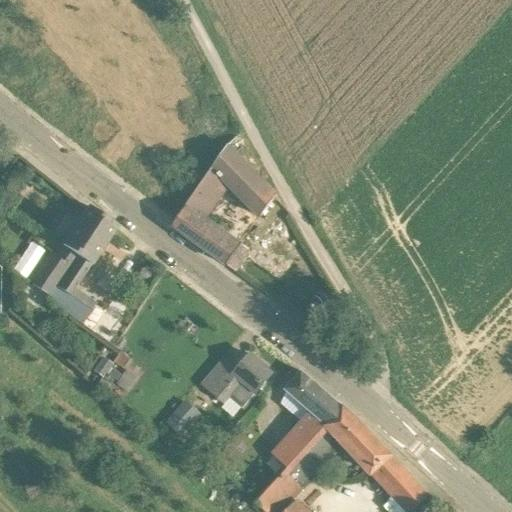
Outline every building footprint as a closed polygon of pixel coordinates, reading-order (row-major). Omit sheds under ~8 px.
[(228,148),(192,199),(211,214),(231,188),(256,215),(268,223),(280,208),(273,201),(276,198),(228,148)] [(211,214),(192,199),(172,227),(236,273),(268,223),(256,215),(241,237),(209,217),(211,214)] [(49,299),(102,216),(88,207),(33,287),(49,299)] [(74,290),(114,231),(117,227),(102,216),(49,299),(48,300),(73,317),(85,298),(74,290)] [(105,311),(92,331),(102,338),(116,319),(105,311)] [(114,364),(123,370),(130,360),(121,354),(114,364)] [(242,410),(256,393),(272,375),(250,356),(238,371),(225,360),(201,387),(225,407),(224,408),(235,418),(242,410)] [(102,379),(112,365),(102,359),(92,373),(102,379)] [(113,371),(106,380),(113,386),(120,376),(113,371)] [(343,408),(302,372),(285,392),(286,393),(281,405),(302,423),(265,464),(277,475),(285,467),(322,425),(325,428),(343,408)] [(185,401),(165,424),(181,438),(201,415),(185,401)] [(285,511),(298,499),(345,445),(409,511),(425,511),(435,503),(414,481),(360,423),(343,408),(325,428),(322,425),(285,467),(288,470),(256,504),(263,511),(285,511)] [(221,434),(229,440),(238,430),(230,423),(221,434)] [(249,450),(235,439),(214,465),(229,476),(249,450)] [(310,511),(299,500),(287,511),(310,511)]
